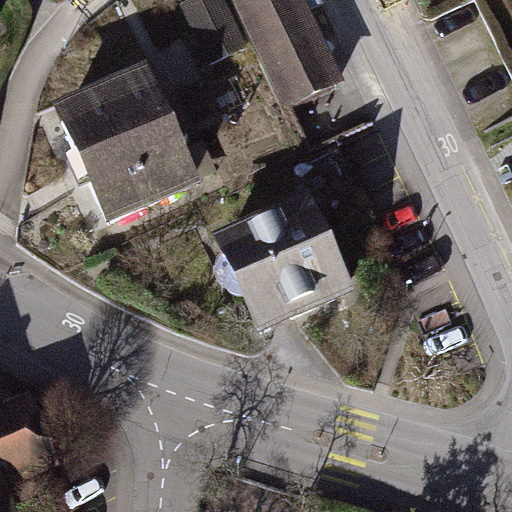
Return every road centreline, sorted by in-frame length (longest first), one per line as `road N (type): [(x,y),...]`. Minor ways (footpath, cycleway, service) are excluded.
road 1 (residential): [(366,0),(511,309)]
road 2 (tertiary): [(197,390),(511,496)]
road 3 (tertiary): [(0,294),(197,390)]
road 4 (residential): [(197,390),(161,511)]
